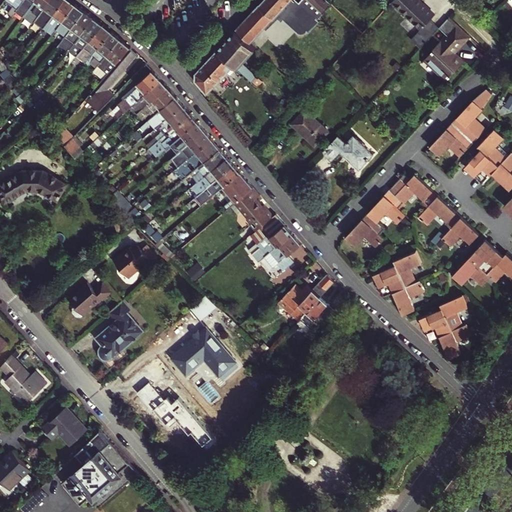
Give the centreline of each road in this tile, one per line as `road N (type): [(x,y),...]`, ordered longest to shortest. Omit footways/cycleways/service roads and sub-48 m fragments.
road 1 (residential): [(0,285),(190,511)]
road 2 (residential): [(319,245),(485,406)]
road 3 (residential): [(177,76),(319,245)]
road 4 (residential): [(319,245),(411,148)]
road 5 (residential): [(411,148),(466,87),(511,63)]
road 6 (secondary): [(485,406),(409,511)]
road 7 (residential): [(411,148),(501,233)]
